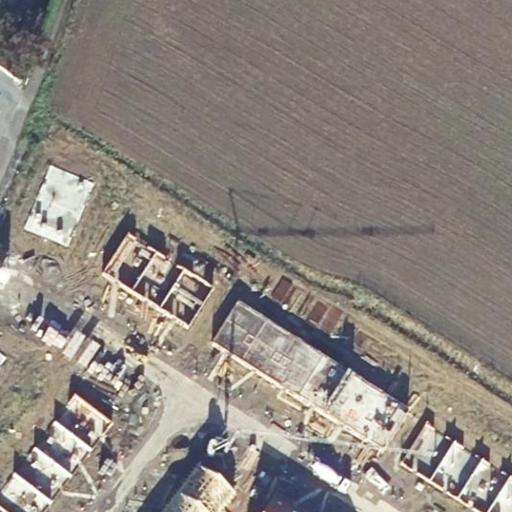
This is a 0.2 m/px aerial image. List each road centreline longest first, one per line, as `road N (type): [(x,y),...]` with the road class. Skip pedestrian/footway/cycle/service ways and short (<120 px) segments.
road 1 (residential): [(192,395),(0,276)]
road 2 (residential): [(375,511),(192,395)]
road 3 (residential): [(102,511),(192,395)]
